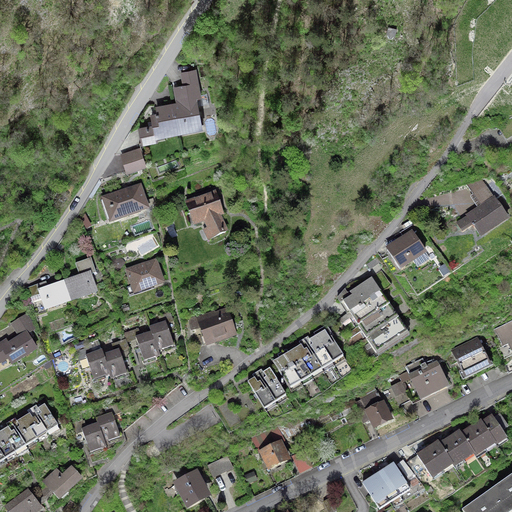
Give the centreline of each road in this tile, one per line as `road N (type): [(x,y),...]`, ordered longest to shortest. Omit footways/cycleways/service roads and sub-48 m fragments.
road 1 (residential): [(83,511),(122,459),(167,418),(333,293),(511,65)]
road 2 (residential): [(0,310),(86,193),(206,0)]
road 3 (motorway): [(220,0),(353,51),(511,76)]
road 4 (residential): [(511,382),(250,511)]
